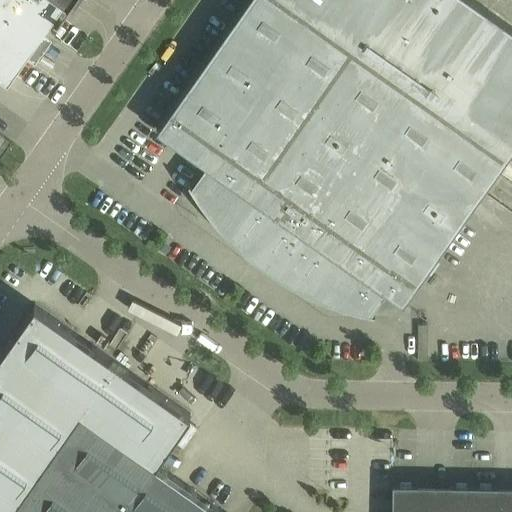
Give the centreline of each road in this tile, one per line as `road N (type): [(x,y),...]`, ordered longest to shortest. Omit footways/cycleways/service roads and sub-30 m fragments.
road 1 (unclassified): [(17,196),(292,388),(351,397),(511,399)]
road 2 (unknown): [(394,397),(397,368),(384,341),(278,291),(64,130)]
road 3 (unclassified): [(17,196),(156,0)]
